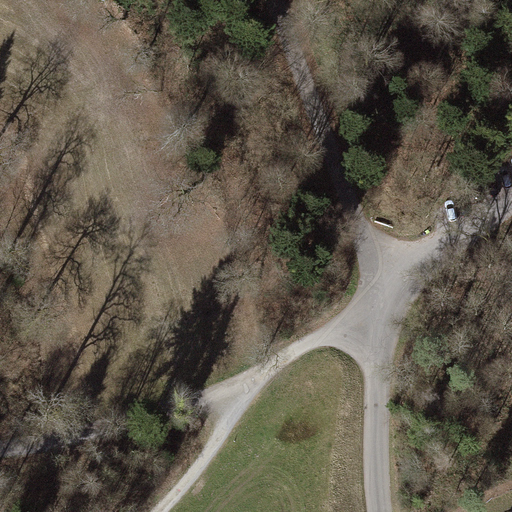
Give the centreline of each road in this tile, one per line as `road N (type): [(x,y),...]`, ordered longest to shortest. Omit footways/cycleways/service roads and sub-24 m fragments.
road 1 (unclassified): [(377,299),(364,241),(275,0)]
road 2 (track): [(241,389),(94,437),(0,448)]
road 3 (unclassified): [(377,511),(377,299)]
road 4 (unclassified): [(511,206),(454,250),(406,267),(377,299)]
road 5 (track): [(377,299),(351,326),(290,352),(241,389)]
road 6 (track): [(241,389),(210,452),(159,511)]
